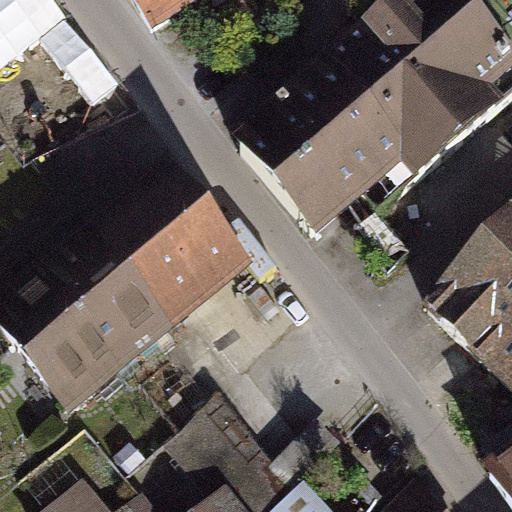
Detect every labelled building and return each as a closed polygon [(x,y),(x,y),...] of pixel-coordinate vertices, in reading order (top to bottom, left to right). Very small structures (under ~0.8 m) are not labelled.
[(236,0),(126,0),(158,50),(236,0)] [(290,113),(375,213),(410,183),(426,202),(511,129),(501,117),(484,98),(511,74),(511,64),(456,0),(421,0),(388,28),(290,113)] [(511,0),(371,0),(368,3),(388,28),(421,0),(456,0),(511,64),(511,74),(484,98),(501,117),(511,107),(511,0)] [(375,213),(290,113),(240,156),(326,255),(375,213)] [(175,174),(58,269),(138,378),(261,278),(175,174)] [(511,232),(436,313),(511,384),(511,232)] [(0,336),(75,429),(138,378),(58,269),(0,315),(0,336)] [(112,511),(91,486),(59,511),(289,511),(304,500),(225,408),(169,455),(216,511),(214,511),(164,511),(146,490),(120,511),(112,511)] [(511,469),(497,480),(511,500),(511,469)] [(446,511),(426,488),(397,511),(446,511)]
